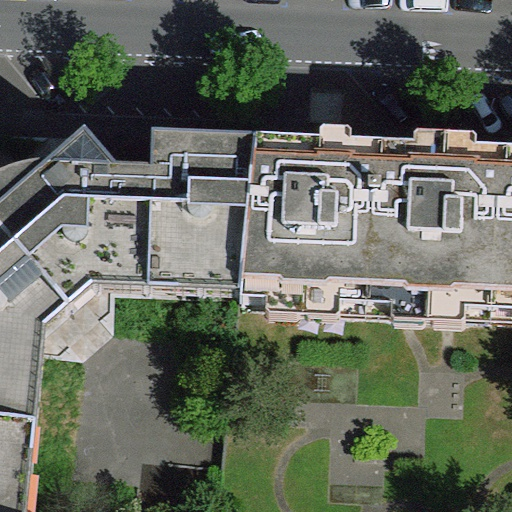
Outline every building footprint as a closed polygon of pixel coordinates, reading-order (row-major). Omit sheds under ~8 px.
[(245,282),(258,148),(155,143),(153,176),(117,175),(87,140),(50,173),(26,176),(3,183),(0,184),(0,235),(57,301),(86,275),(245,282)] [(383,206),(385,152),(258,148),(245,282),(243,310),(368,315),(373,206),(383,206)] [(508,211),(510,158),(385,152),(383,206),(373,206),(368,315),(494,321),(499,211),(508,211)] [(511,322),(511,158),(510,158),(508,211),(499,211),(494,321),(511,322)] [(9,511),(27,327),(57,301),(0,235),(0,511),(9,511)]
